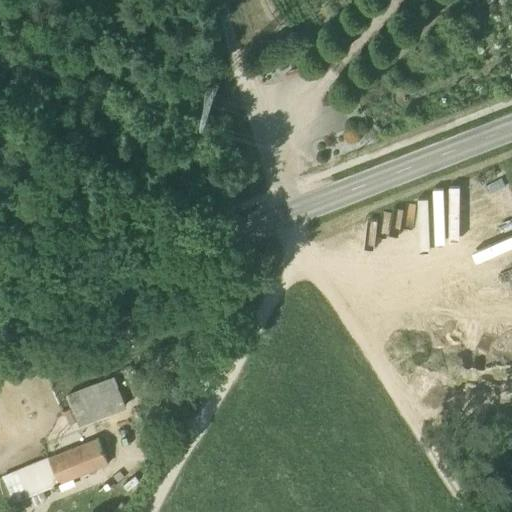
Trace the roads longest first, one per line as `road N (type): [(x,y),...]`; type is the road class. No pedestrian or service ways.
road 1 (track): [(471,511),(306,240),(276,217)]
road 2 (secondary): [(276,217),(0,321)]
road 3 (secondary): [(511,126),(276,217)]
road 4 (unclassified): [(276,217),(217,0)]
